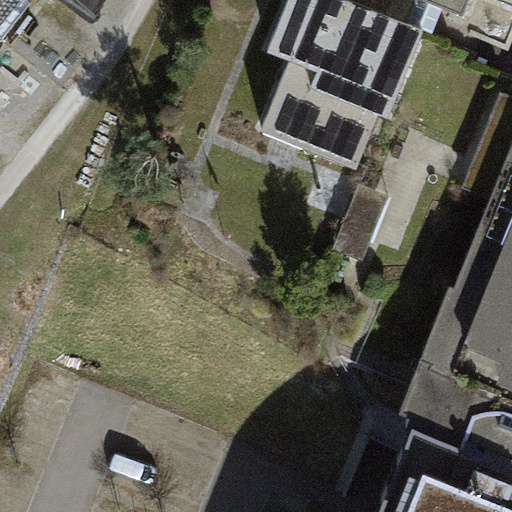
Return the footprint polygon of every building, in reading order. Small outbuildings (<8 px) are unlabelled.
[(27,0),(0,0),(0,28),(4,31),(27,0)] [(353,0),(281,0),(262,48),(289,59),(261,126),(355,165),(378,109),(387,112),(422,28),(403,20),(353,0)] [(511,0),(353,0),(403,20),(411,0),(448,0),(461,5),(463,0),(511,0)] [(511,97),(499,92),(462,184),(487,194),(452,281),(447,279),(397,403),(408,406),(511,447),(511,97)] [(358,184),(332,248),(360,259),(386,195),(358,184)] [(365,511),(511,511),(511,447),(408,406),(365,511)]
